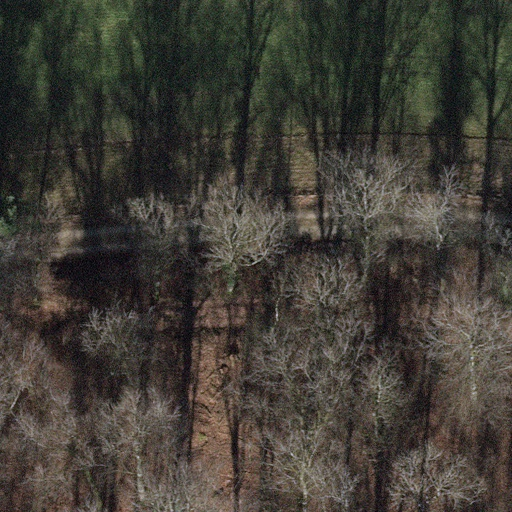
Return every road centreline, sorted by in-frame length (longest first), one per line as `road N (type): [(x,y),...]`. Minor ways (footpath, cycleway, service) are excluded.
road 1 (track): [(0,252),(328,217),(511,228)]
road 2 (track): [(0,320),(267,310),(511,336)]
